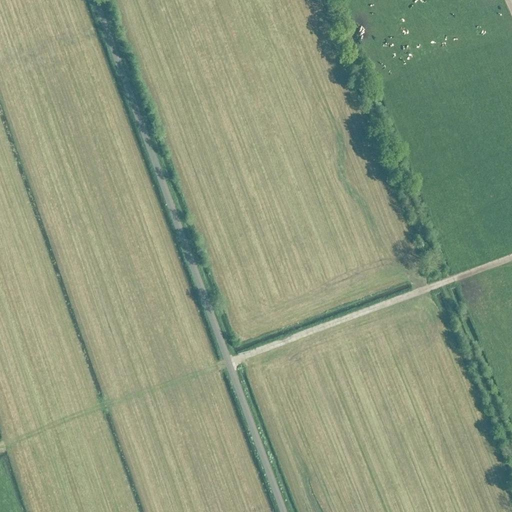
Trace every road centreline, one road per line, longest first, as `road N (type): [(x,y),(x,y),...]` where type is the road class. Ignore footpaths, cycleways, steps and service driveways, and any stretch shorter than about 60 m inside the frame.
road 1 (unclassified): [(283,511),(93,0)]
road 2 (unknown): [(228,361),(441,283)]
